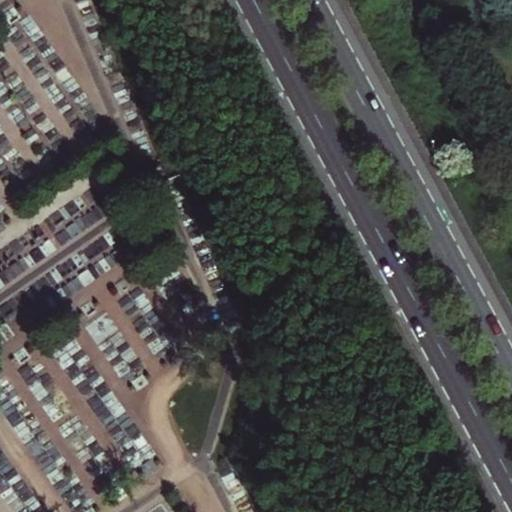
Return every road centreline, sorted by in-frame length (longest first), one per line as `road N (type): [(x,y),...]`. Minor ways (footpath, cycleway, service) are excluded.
road 1 (secondary): [(252,0),(511,475)]
road 2 (secondary): [(511,375),(308,0)]
